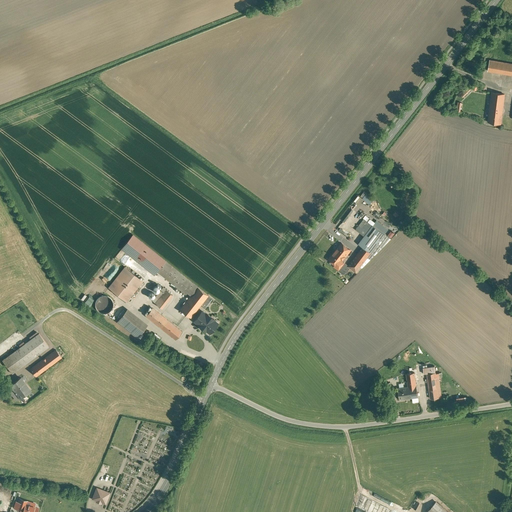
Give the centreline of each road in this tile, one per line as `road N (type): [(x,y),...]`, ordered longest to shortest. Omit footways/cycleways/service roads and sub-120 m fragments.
road 1 (tertiary): [(496,0),(243,324),(210,385)]
road 2 (unclassified): [(511,404),(349,427),(279,417),(210,385)]
road 3 (tertiary): [(210,385),(146,511)]
